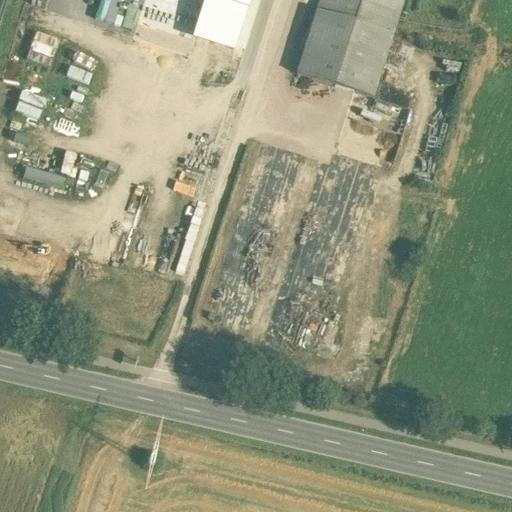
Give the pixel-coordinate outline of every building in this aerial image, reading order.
[(111,0),(98,0),(95,21),(136,29),(141,6),(111,0)] [(203,0),(192,37),(233,50),(248,0),(203,0)] [(319,0),(296,76),(372,100),(403,0),(319,0)] [(28,51),(51,61),(60,41),(36,31),(28,51)] [(30,97),(30,120),(44,119),(44,97),(30,97)] [(73,174),(77,154),(65,152),(61,172),(73,174)] [(65,190),(68,179),(33,169),(29,180),(65,190)]
